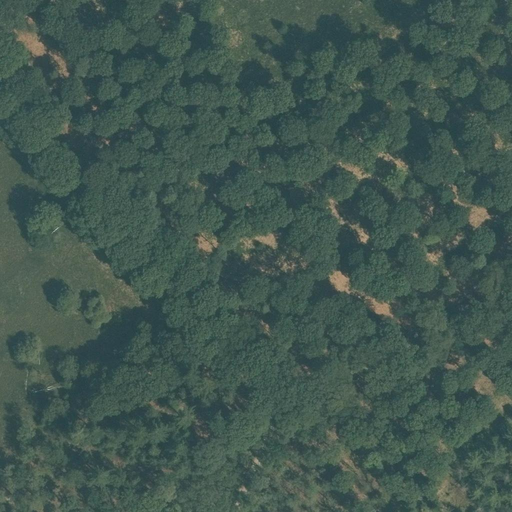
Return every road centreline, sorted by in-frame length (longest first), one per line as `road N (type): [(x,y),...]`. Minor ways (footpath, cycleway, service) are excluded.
road 1 (unclassified): [(0,79),(280,414)]
road 2 (unclassified): [(280,414),(511,283)]
road 3 (unclassified): [(155,511),(181,479),(280,414)]
